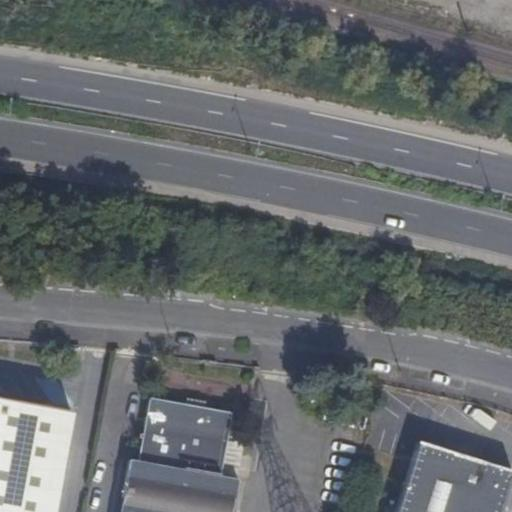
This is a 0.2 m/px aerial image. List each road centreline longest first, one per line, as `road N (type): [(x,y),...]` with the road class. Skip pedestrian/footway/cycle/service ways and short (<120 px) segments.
road 1 (motorway): [(0,143),(292,193),(511,244)]
road 2 (motorway): [(511,182),(0,80)]
road 3 (unclassified): [(511,380),(273,328),(0,304)]
road 4 (unknown): [(273,328),(249,511)]
